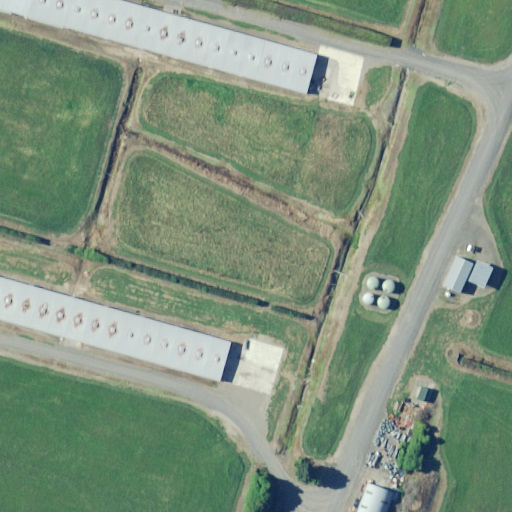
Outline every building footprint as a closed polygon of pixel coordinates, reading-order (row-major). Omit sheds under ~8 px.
[(134,0),(0,0),(0,1),(305,88),(313,48),(134,0)] [(461,294),(473,264),(455,258),(444,287),(461,294)] [(229,334),(0,269),(0,319),(217,384),(229,334)] [(362,290),(380,294),(383,280),(365,276),(362,290)] [(380,294),(394,297),(397,283),(383,280),(380,294)] [(380,294),(362,290),(359,302),(377,306),(380,294)] [(394,297),(380,294),(377,306),(390,310),(394,297)] [(424,381),(418,379),(412,397),(418,399),(424,381)] [(388,511),(395,492),(368,484),(359,511),(388,511)]
